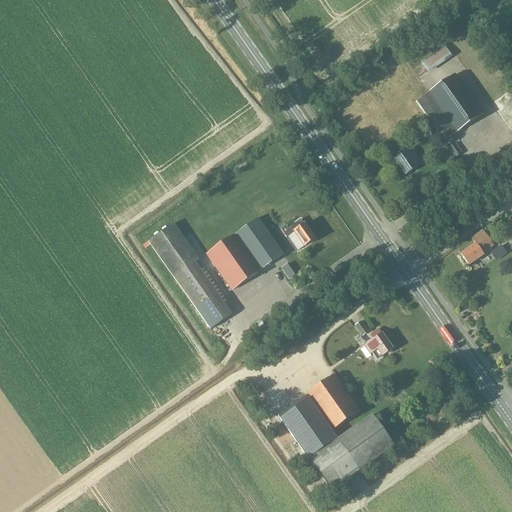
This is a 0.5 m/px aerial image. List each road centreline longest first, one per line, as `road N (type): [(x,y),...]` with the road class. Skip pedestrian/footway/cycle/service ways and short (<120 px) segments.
road 1 (primary): [(511,423),(213,0)]
road 2 (track): [(233,376),(40,511)]
